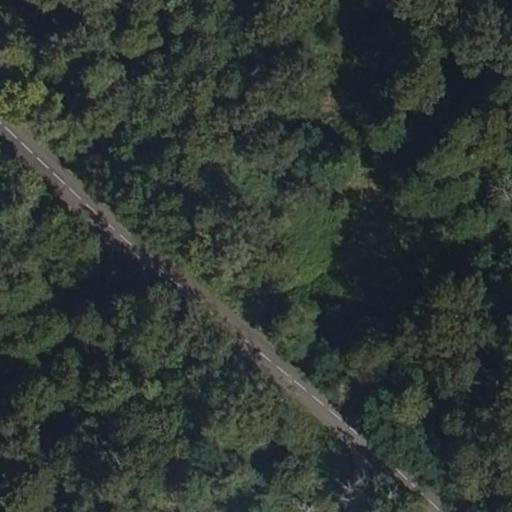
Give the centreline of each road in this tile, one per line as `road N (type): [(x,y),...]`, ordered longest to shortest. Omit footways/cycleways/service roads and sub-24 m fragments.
road 1 (secondary): [(0,121),(440,511)]
road 2 (track): [(223,325),(511,167)]
